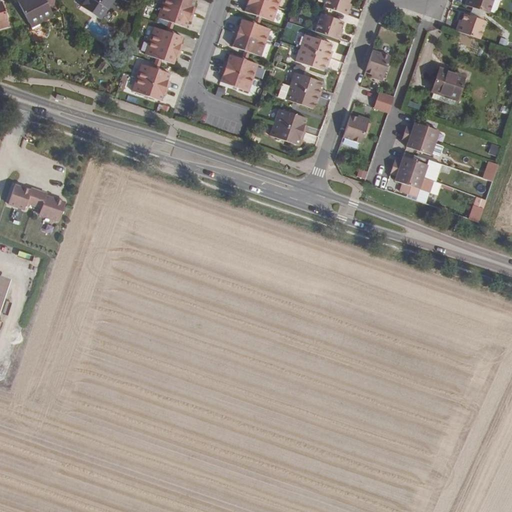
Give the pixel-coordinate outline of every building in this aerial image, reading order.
[(17,0),(30,27),(53,16),(44,0),(17,0)] [(100,20),(113,0),(85,0),(81,7),(100,20)] [(163,0),(162,4),(193,15),(195,8),(193,7),(195,0),(193,0),(163,0)] [(277,8),(254,0),(245,0),(244,4),(246,5),(244,12),(256,16),(261,17),(273,21),(277,8)] [(325,0),(323,7),(347,15),(350,8),(347,7),(349,3),(349,0),(325,0)] [(465,0),(464,5),(488,13),(492,0),(465,0)] [(193,15),(162,4),(157,18),(169,22),(173,23),(186,27),(188,21),(190,22),(193,15)] [(320,14),(314,32),(339,40),(341,33),(339,32),(340,28),(342,21),(320,14)] [(458,24),(455,31),(479,39),(485,22),(464,14),(461,21),(460,24),(458,24)] [(237,25),(234,32),(265,43),(270,29),(258,25),(253,24),(241,20),(239,26),(237,25)] [(166,31),(154,27),(149,41),(180,52),(183,45),(180,44),(182,37),(170,33),(166,31)] [(265,43),(234,32),(232,39),(234,40),(232,47),(244,51),(249,53),(261,57),(265,43)] [(304,35),(300,48),(330,58),(332,51),(330,50),(332,44),(304,35)] [(180,52),(149,41),(145,54),(156,58),(161,60),(173,64),(175,58),(178,58),(180,52)] [(300,48),(295,61),(323,71),(325,65),(328,66),(330,58),(300,48)] [(390,56),(372,50),(365,72),(372,75),(375,76),(374,78),(382,81),(390,56)] [(241,59),(229,55),(227,61),(224,61),(222,68),(253,78),(258,65),(246,61),(241,59)] [(137,78),(167,88),(170,81),(168,81),(170,74),(158,70),(153,68),(141,64),(137,78)] [(253,78),(222,68),(220,74),(222,75),(220,82),(248,92),(253,78)] [(439,69),(431,92),(433,92),(455,99),(456,100),(464,77),(439,69)] [(294,73),(289,86),(319,96),(322,89),(319,88),(322,82),(294,73)] [(167,88),(137,78),(132,91),(144,95),(148,97),(161,101),(163,95),(165,95),(167,88)] [(285,100),(289,86),(282,84),(278,97),(285,100)] [(289,86),(285,100),(312,109),(314,103),(317,104),(319,96),(289,86)] [(433,92),(431,98),(453,106),(455,99),(433,92)] [(374,107),(389,113),(394,98),(379,93),(374,107)] [(278,109),(274,123),(304,133),(307,125),(304,125),(306,119),(278,109)] [(350,115),(343,137),(360,144),(368,119),(361,117),(360,119),(357,118),(350,115)] [(439,131),(414,122),(412,128),(406,126),(404,133),(434,143),(439,131)] [(274,123),(269,136),(276,138),(281,140),(297,145),(299,139),(302,140),(304,133),(274,123)] [(434,143),(404,133),(402,140),(408,142),(406,147),(430,155),(431,153),(434,143)] [(443,146),(434,143),(431,153),(439,156),(443,146)] [(491,144),(488,154),(497,157),(500,147),(491,144)] [(427,165),(403,156),(401,162),(395,160),(392,166),(422,177),(423,177),(427,165)] [(427,165),(423,177),(434,181),(440,164),(429,160),(427,165)] [(489,162),(484,178),(493,181),(498,165),(489,162)] [(422,177),(392,166),(390,173),(396,176),(394,181),(402,184),(406,185),(404,193),(416,197),(418,189),(429,192),(433,181),(422,177)] [(365,180),(367,172),(359,169),(356,177),(365,180)] [(14,186),(8,205),(24,210),(26,204),(34,206),(39,192),(30,189),(30,191),(14,186)] [(39,192),(34,206),(41,208),(39,215),(59,222),(65,203),(46,196),(47,195),(39,192)] [(476,197),(473,205),(484,208),(486,200),(476,197)] [(483,209),(474,206),(470,219),(479,222),(483,209)]
